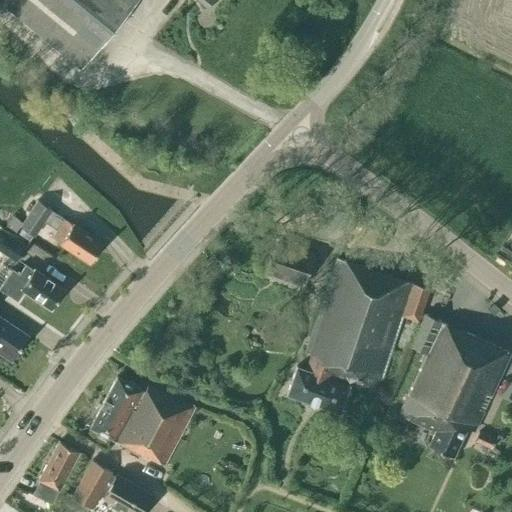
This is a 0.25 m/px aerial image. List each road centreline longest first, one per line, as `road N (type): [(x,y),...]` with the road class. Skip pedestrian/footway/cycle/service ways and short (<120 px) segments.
road 1 (tertiary): [(0,475),(94,343),(290,128)]
road 2 (unclassified): [(511,297),(290,128)]
road 3 (tertiary): [(290,128),(328,89),(388,0)]
